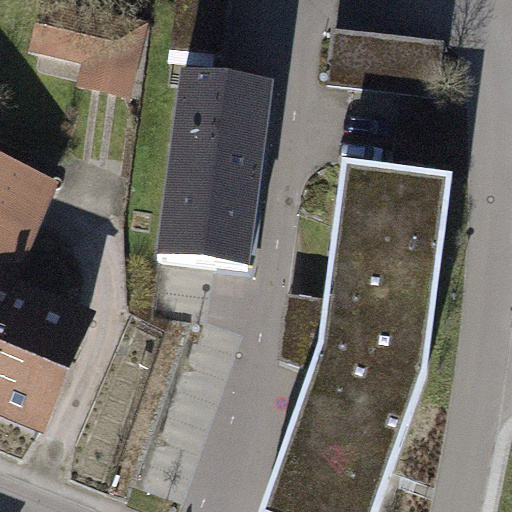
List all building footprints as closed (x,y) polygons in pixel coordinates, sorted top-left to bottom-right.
[(239,0),(182,0),(176,61),(232,67),(239,0)] [(454,45),(342,32),(336,82),(448,95),(454,45)] [(283,79),(178,66),(152,258),(257,271),(283,79)] [(0,315),(21,269),(62,180),(0,151),(0,315)] [(450,195),(320,175),(307,344),(246,511),(382,511),(422,383),(450,195)] [(21,269),(0,315),(0,402),(70,434),(124,316),(21,269)]
